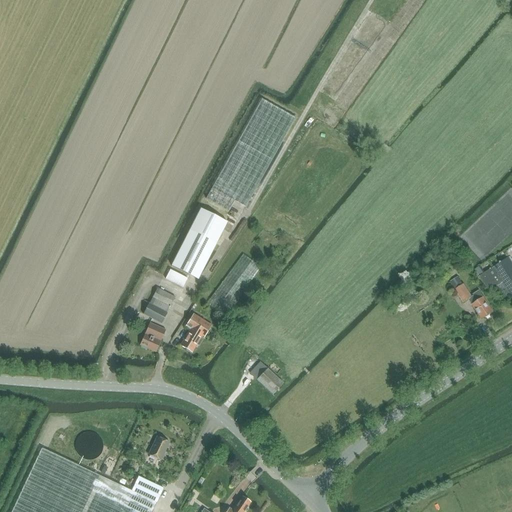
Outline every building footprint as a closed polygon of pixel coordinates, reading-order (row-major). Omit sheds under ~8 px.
[(245,209),(295,119),(261,100),(205,200),(228,213),(234,202),(245,209)] [(190,230),(171,266),(198,280),(216,244),(227,223),(201,209),(190,230)] [(511,262),(504,251),(488,261),(492,268),(479,276),(489,292),(502,283),(511,298),(511,297),(511,262)] [(225,317),(261,269),(243,255),(207,303),(225,317)] [(452,260),(444,266),(450,274),(458,268),(452,260)] [(187,279),(170,270),(165,279),(183,288),(187,279)] [(458,277),(450,282),(455,290),(463,285),(463,284),(458,277)] [(455,290),(464,303),(469,299),(482,319),(485,317),(487,318),(490,316),(490,315),(493,312),(479,291),(473,295),(474,296),(472,297),(464,284),(463,285),(455,290)] [(170,307),(175,297),(162,291),(157,288),(143,314),(161,324),(167,313),(166,312),(169,306),(170,307)] [(199,346),(212,326),(193,314),(186,327),(190,329),(180,346),(192,353),(197,345),(199,346)] [(156,353),(165,330),(160,327),(150,323),(139,346),(156,353)] [(283,384),(267,368),(260,362),(249,373),(273,395),(283,384)] [(160,460),(169,443),(157,437),(148,455),(160,460)] [(112,444),(107,457),(106,457),(102,466),(112,470),(121,448),(112,444)] [(42,448),(11,511),(151,511),(163,488),(150,482),(138,476),(131,491),(42,448)] [(243,511),(250,503),(242,497),(236,506),(235,505),(232,510),(229,509),(226,511),(243,511)]
